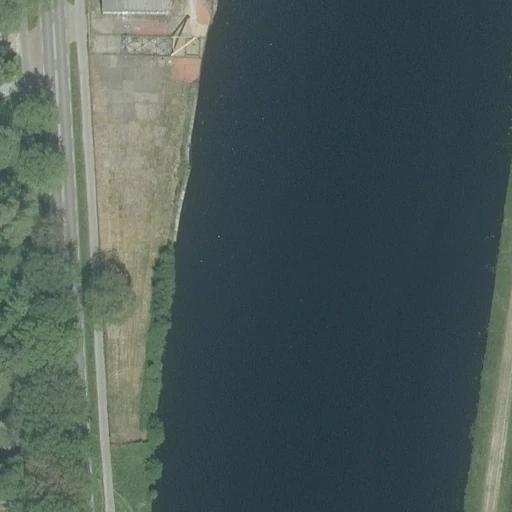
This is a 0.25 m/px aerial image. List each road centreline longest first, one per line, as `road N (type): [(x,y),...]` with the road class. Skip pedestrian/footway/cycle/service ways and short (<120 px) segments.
road 1 (secondary): [(82,511),(53,0)]
road 2 (track): [(490,511),(511,353)]
